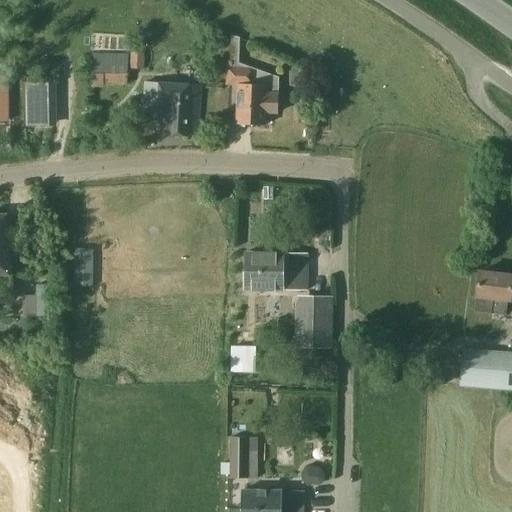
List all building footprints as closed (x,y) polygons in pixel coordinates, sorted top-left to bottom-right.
[(130,70),(143,70),(144,54),(130,53),(130,70)] [(92,75),(127,75),(128,56),(92,55),(92,75)] [(236,125),(266,126),(266,115),(278,115),(279,87),(250,86),(251,68),(228,60),(226,85),(238,86),(236,125)] [(0,75),(0,122),(8,122),(7,75),(0,75)] [(200,85),(145,82),(143,111),(159,112),(158,136),(197,138),(200,85)] [(25,84),(26,127),(56,126),(55,83),(25,84)] [(0,215),(0,293),(13,293),(12,275),(13,275),(10,215),(0,215)] [(74,250),(74,287),(93,287),(92,250),(74,250)] [(244,290),(305,291),(305,254),(245,253),(244,290)] [(475,312),(506,315),(507,300),(511,300),(511,288),(511,275),(479,272),(476,296),(475,312)] [(51,317),(51,286),(35,286),(36,296),(36,316),(36,318),(51,317)] [(295,341),(332,342),(333,303),(296,303),(295,341)] [(231,347),(230,373),(255,373),(256,347),(231,347)] [(511,391),(511,352),(462,349),(459,387),(511,391)] [(230,479),(248,479),(249,438),(231,437),(230,479)] [(242,508),(302,507),(302,491),(282,491),(282,490),(242,490),(242,508)]
